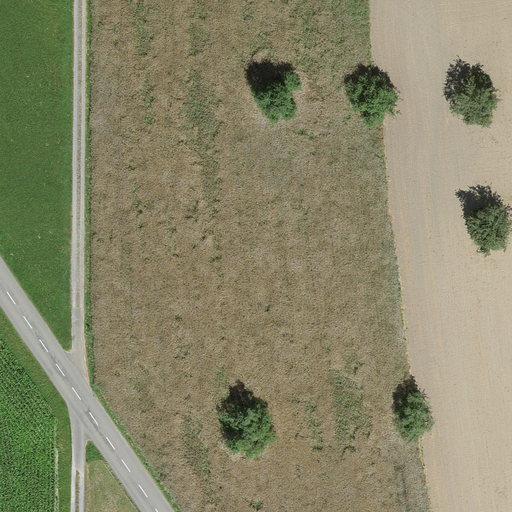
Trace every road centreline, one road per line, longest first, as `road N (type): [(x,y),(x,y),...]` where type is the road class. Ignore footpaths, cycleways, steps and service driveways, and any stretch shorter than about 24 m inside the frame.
road 1 (track): [(76,511),(78,0)]
road 2 (tertiary): [(0,280),(157,511)]
